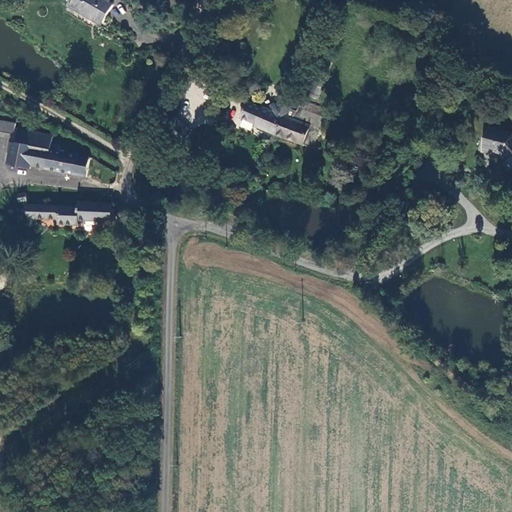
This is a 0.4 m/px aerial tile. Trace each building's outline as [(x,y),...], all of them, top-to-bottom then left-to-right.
[(111,2),(107,0),(66,0),(65,2),(75,9),(79,3),(102,16),(111,2)] [(268,105),(266,111),(258,108),(257,110),(244,105),(238,119),(254,125),(253,127),(276,136),(283,117),(286,117),(289,109),(288,109),(293,96),(279,91),(274,106),(269,105),(268,105)] [(324,118),(326,111),(299,101),(297,108),(324,118)] [(324,118),(297,108),(295,112),(289,109),(286,117),(283,117),(276,136),(311,150),(317,136),(324,118)] [(323,139),(331,120),(332,115),(329,112),(326,111),(324,118),(317,136),(323,139)] [(30,166),(45,169),(50,145),(52,137),(15,130),(16,125),(0,121),(0,136),(12,139),(7,165),(29,169),(30,166)] [(174,122),(164,133),(170,138),(180,127),(174,122)] [(189,136),(180,127),(170,138),(179,147),(189,136)] [(478,162),(497,170),(499,172),(511,183),(511,141),(510,140),(488,130),(478,162)] [(59,146),(50,145),(45,169),(86,177),(89,159),(58,152),(59,146)] [(112,222),(113,205),(80,204),(79,207),(31,203),(28,225),(35,227),(36,220),(60,221),(60,226),(80,226),(80,221),(112,222)]
